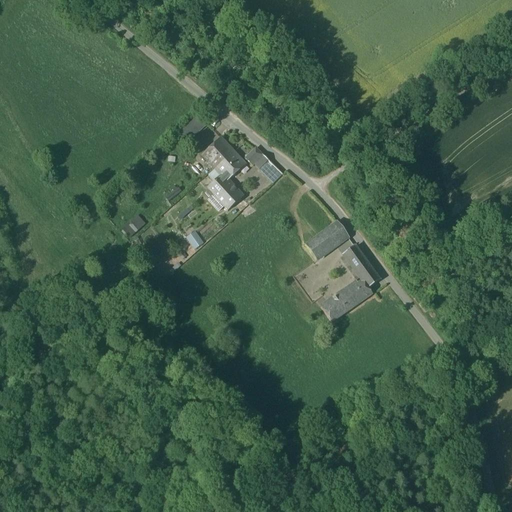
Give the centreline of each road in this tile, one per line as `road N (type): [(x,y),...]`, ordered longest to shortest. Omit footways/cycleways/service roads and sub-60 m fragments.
road 1 (tertiary): [(83,0),(311,189),(388,276),(458,370),(494,511)]
road 2 (track): [(511,64),(311,189)]
